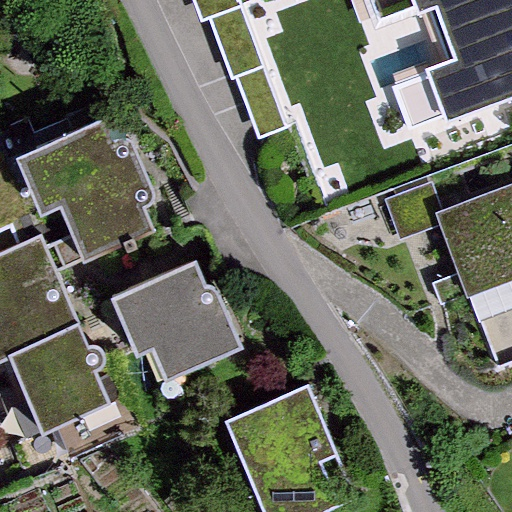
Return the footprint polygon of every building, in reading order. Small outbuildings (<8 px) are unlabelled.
[(511,83),(511,0),(376,0),(382,14),(417,0),(430,0),(450,50),(389,73),(408,123),(511,83)] [(94,125),(17,158),(42,213),(62,204),(85,258),(143,233),(133,210),(147,204),(142,194),(129,163),(117,137),(102,143),(94,125)] [(0,144),(0,231),(34,215),(0,144)] [(448,230),(436,195),(391,211),(404,246),(448,230)] [(511,196),(449,220),(480,301),(511,288),(511,196)] [(48,287),(33,255),(0,269),(0,370),(1,373),(22,363),(53,434),(103,412),(84,368),(48,287)] [(209,269),(136,303),(161,356),(175,350),(190,382),(249,355),(222,296),(209,269)] [(338,449),(309,377),(227,409),(267,511),(307,511),(341,499),(323,455),(338,449)]
